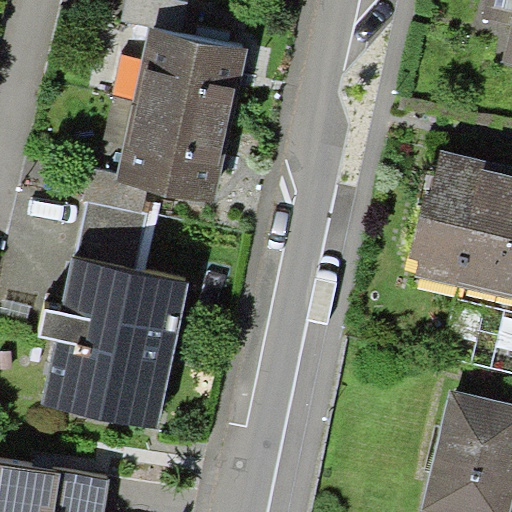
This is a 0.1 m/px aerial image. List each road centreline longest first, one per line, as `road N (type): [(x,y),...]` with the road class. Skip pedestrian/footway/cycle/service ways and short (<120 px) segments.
road 1 (residential): [(247,511),(345,0)]
road 2 (residential): [(0,164),(10,151),(38,0)]
